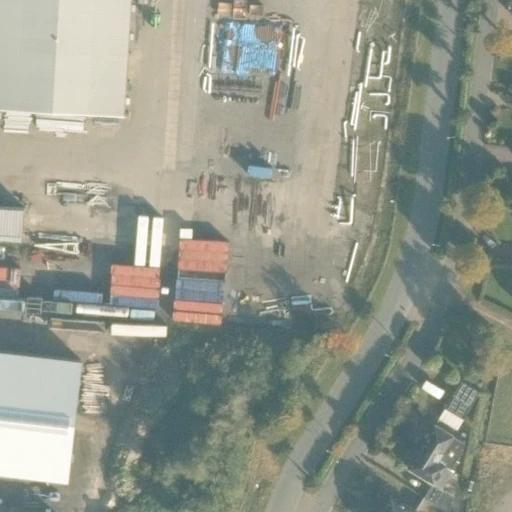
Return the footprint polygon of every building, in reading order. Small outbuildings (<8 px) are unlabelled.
[(0,0),(0,105),(124,113),(131,0),(0,0)] [(343,38),(342,65),(351,65),(351,38),(343,38)] [(0,239),(22,241),(24,207),(0,205),(0,239)] [(0,351),(0,473),(66,481),(80,361),(0,351)] [(479,392),(462,381),(445,408),(467,421),(471,414),(467,412),(479,392)] [(450,469),(463,448),(462,447),(464,443),(435,425),(420,449),(445,465),(450,469)] [(450,469),(445,465),(420,449),(408,468),(433,484),(425,497),(448,511),(453,495),(442,489),(453,470),(450,469)] [(467,479),(464,488),(471,490),(473,482),(467,479)] [(448,511),(425,497),(416,511),(390,495),(380,511),(448,511)]
